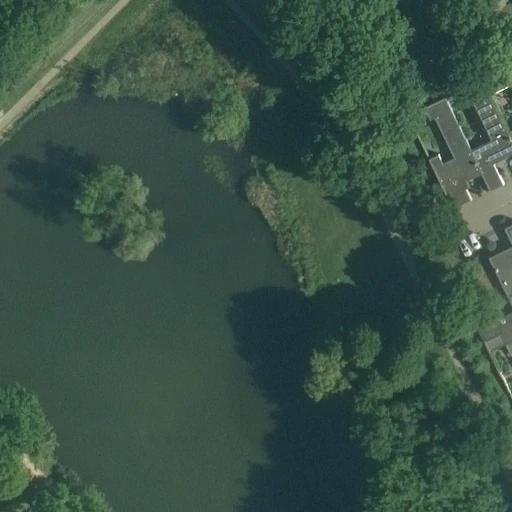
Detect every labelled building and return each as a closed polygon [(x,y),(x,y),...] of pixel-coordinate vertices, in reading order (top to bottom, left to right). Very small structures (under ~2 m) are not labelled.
[(489,95),(510,84),(511,87),(511,129),(507,132),(511,141),(511,64),(498,71),(482,80),(489,95)] [(511,153),(511,141),(507,132),(489,95),(482,80),(461,90),(466,101),(471,99),(491,140),(471,150),(481,173),(490,191),(504,184),(493,163),(511,153)] [(458,184),(481,173),(471,150),(445,97),(424,108),(429,120),(434,117),(453,158),(443,163),(438,154),(429,159),(433,168),(453,209),(471,200),(466,188),(461,191),(458,184)] [(511,224),(505,228),(511,242),(511,246),(490,258),(490,257),(489,257),(511,305),(511,224)] [(507,344),(511,341),(511,313),(478,329),(485,342),(502,334),(507,344)]
